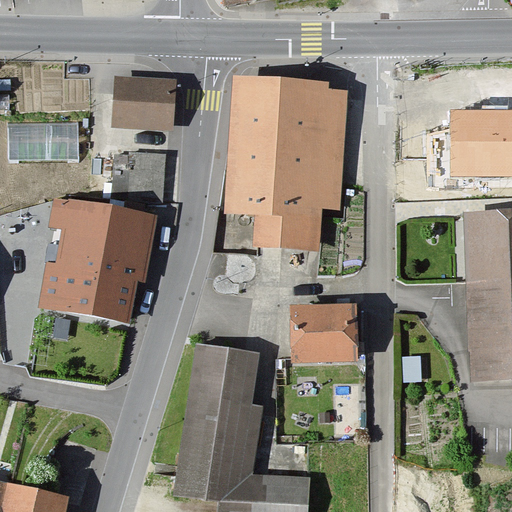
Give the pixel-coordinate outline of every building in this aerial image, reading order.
[(171,86),(117,83),(115,124),(169,127),(171,86)] [(337,94),(236,89),(231,213),(260,214),(258,245),(310,247),(312,205),(332,206),(337,94)] [(511,114),(455,115),(456,174),(511,173),(511,114)] [(81,156),(80,118),(8,120),(9,157),(81,156)] [(160,156),(112,155),(111,202),(159,203),(160,156)] [(155,216),(55,202),(52,224),(60,225),(54,265),(47,264),(40,313),(128,326),(135,281),(145,283),(155,216)] [(511,214),(460,215),(463,387),(511,386),(511,214)] [(353,316),(286,316),(286,366),(353,366),(353,316)] [(259,354),(192,345),(171,498),(217,504),(216,511),(306,511),(311,478),(257,471),(266,406),(252,404),(259,354)] [(60,511),(64,499),(0,484),(0,511),(60,511)]
